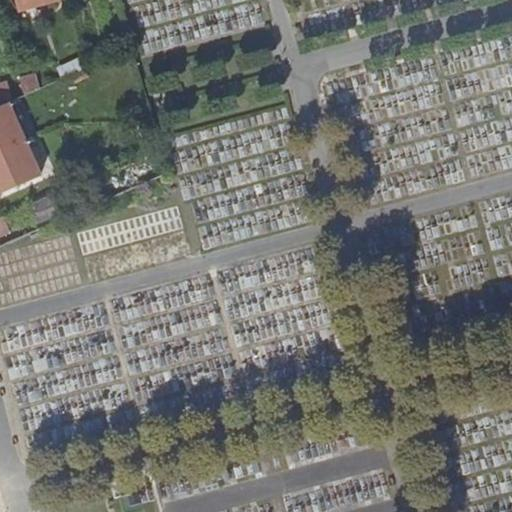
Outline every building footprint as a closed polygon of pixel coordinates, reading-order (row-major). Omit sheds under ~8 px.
[(16,0),(20,11),(58,0),(16,0)] [(27,97),(43,90),(39,76),(22,81),(26,97),(27,97)] [(0,108),(11,104),(15,102),(10,86),(0,88),(0,108)] [(0,108),(0,196),(44,176),(11,104),(0,108)] [(66,211),(59,195),(31,207),(38,224),(66,211)]
